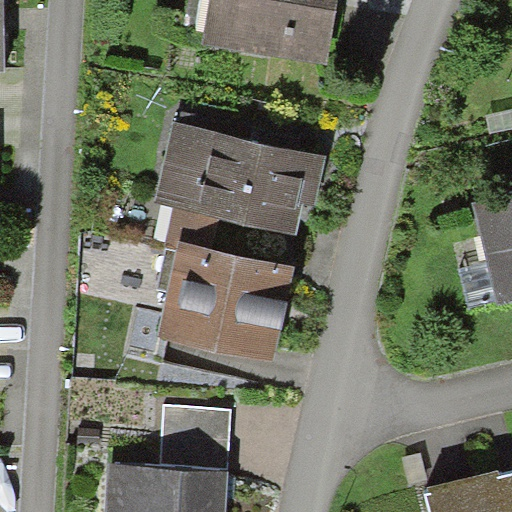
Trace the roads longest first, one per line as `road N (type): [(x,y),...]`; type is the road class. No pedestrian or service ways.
road 1 (residential): [(71,0),(39,511)]
road 2 (residential): [(440,0),(384,151),(327,407)]
road 3 (residential): [(327,407),(383,417),(511,386)]
